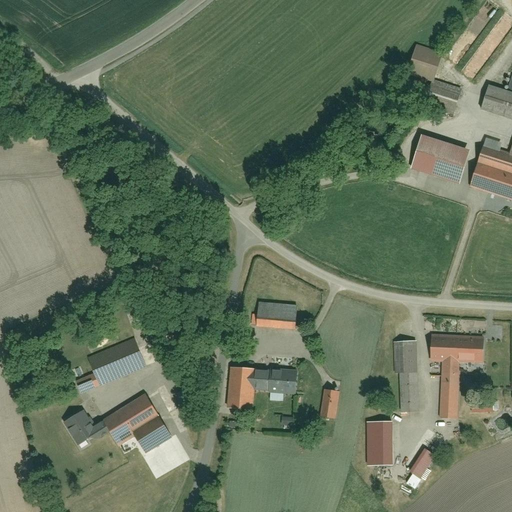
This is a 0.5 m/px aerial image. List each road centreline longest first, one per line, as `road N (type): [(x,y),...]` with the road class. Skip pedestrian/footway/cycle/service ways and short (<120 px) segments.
road 1 (unknown): [(227,227),(210,369),(165,371),(150,385),(200,476)]
road 2 (residential): [(188,511),(205,464),(244,227)]
road 3 (residential): [(244,227),(348,285),(393,298),(511,309)]
road 4 (residential): [(77,74),(244,227)]
road 5 (tertiary): [(194,0),(77,74)]
